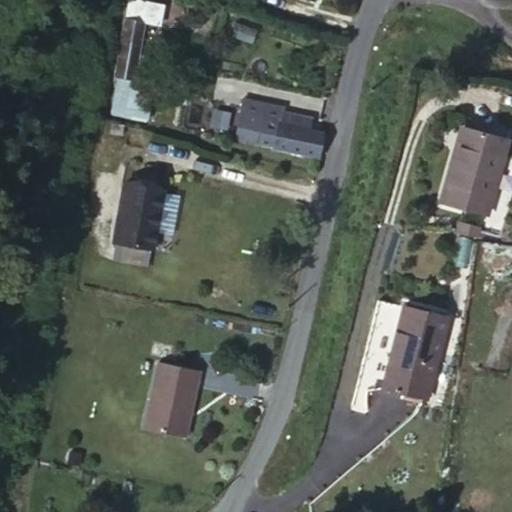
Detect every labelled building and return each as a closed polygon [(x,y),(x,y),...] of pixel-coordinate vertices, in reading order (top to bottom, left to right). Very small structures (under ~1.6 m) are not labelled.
[(111,63),(131,67),(136,37),(117,31),(111,63)] [(126,93),(131,67),(111,63),(105,89),(126,93)] [(149,118),(149,94),(124,94),(124,117),(149,118)] [(445,125),(418,201),(462,216),(488,141),(445,125)] [(299,180),(306,157),(291,153),(295,142),(264,133),(261,145),(224,134),(218,157),(299,180)] [(148,202),(110,193),(98,255),(136,265),(148,202)] [(333,396),(372,404),(391,320),(350,312),(333,396)] [(391,320),(372,404),(413,413),(432,329),(391,320)] [(149,382),(131,443),(172,455),(191,393),(149,382)]
